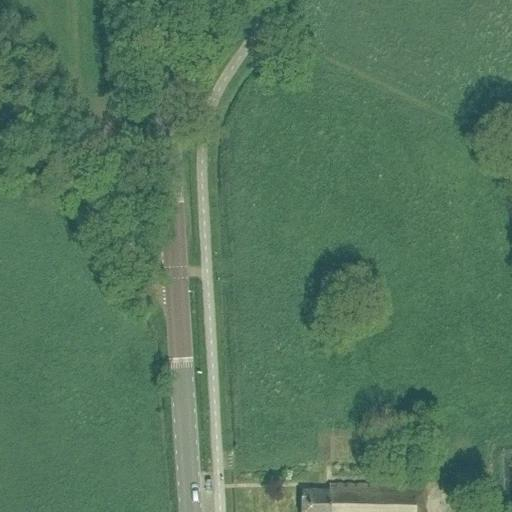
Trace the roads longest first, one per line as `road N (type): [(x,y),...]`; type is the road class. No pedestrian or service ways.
road 1 (secondary): [(175,274),(160,0)]
road 2 (unclassified): [(175,274),(140,268),(0,96)]
road 3 (secondary): [(191,511),(175,274)]
